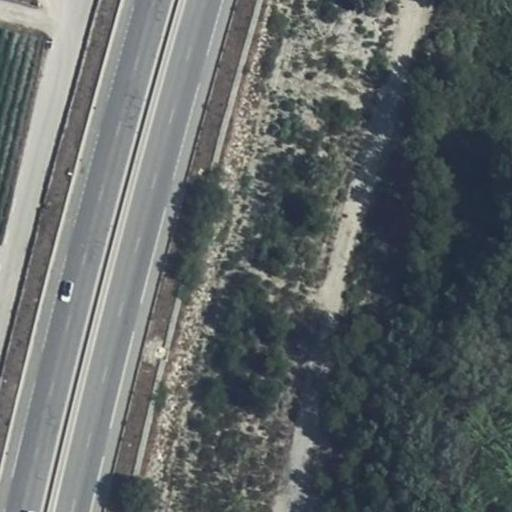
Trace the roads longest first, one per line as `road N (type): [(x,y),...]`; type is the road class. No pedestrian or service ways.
road 1 (trunk): [(156,0),(105,177),(27,511)]
road 2 (trunk): [(76,511),(205,0)]
road 3 (unclassified): [(81,0),(0,299)]
